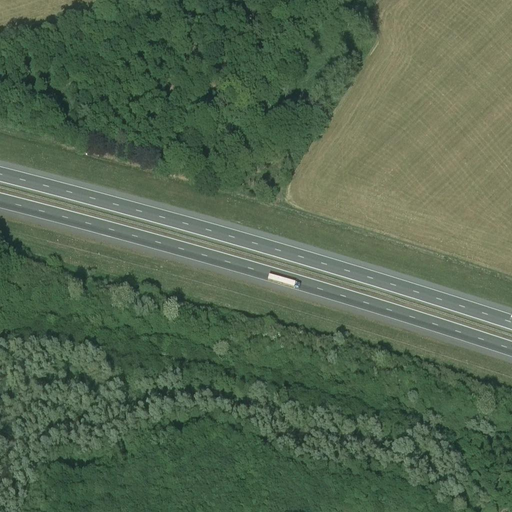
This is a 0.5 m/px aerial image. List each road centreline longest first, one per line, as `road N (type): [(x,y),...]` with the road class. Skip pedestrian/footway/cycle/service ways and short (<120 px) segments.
road 1 (motorway): [(0,202),(511,350)]
road 2 (motorway): [(511,323),(0,175)]
road 3 (track): [(195,154),(351,0)]
